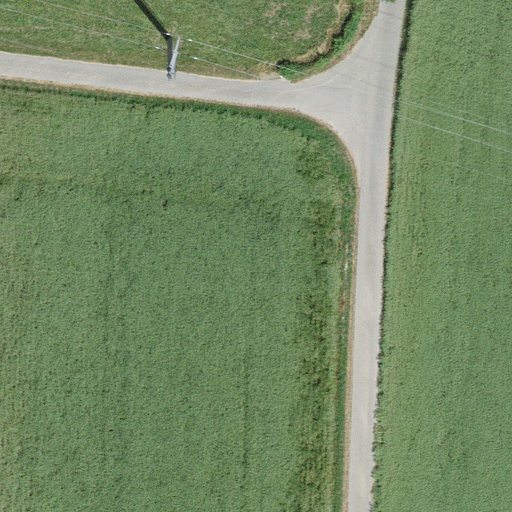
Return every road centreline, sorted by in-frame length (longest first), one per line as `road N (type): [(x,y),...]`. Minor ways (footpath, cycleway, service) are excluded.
road 1 (track): [(393,0),(375,124),(379,511)]
road 2 (track): [(375,124),(0,75)]
